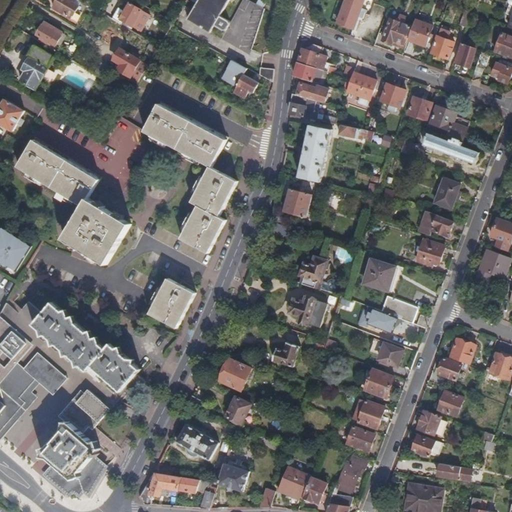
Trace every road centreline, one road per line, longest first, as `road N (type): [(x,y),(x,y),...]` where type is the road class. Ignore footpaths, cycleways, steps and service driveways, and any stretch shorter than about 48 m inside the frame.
road 1 (tertiary): [(115,507),(165,412),(272,161),(293,25)]
road 2 (residential): [(511,107),(293,25)]
road 3 (residential): [(368,511),(443,311)]
road 4 (residential): [(443,311),(511,131)]
